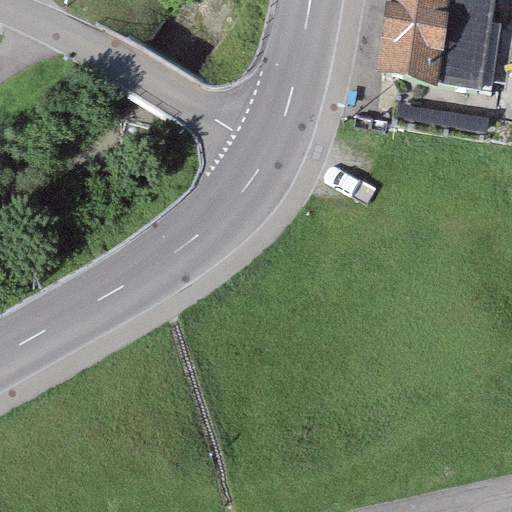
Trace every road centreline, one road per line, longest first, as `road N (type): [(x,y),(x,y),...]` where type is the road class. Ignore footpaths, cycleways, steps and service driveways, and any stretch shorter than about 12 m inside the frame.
road 1 (secondary): [(270,155),(220,222),(151,275),(0,358)]
road 2 (residential): [(270,155),(135,62),(0,6)]
road 3 (secondary): [(313,0),(270,155)]
